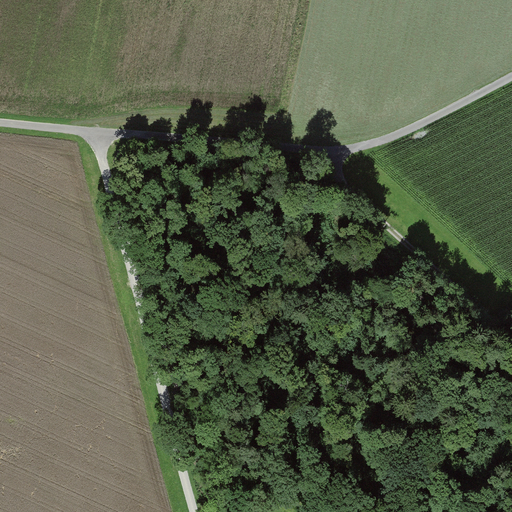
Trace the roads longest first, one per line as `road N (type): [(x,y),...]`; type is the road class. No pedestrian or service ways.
road 1 (track): [(0,121),(319,151),(372,144),(511,77)]
road 2 (track): [(195,511),(99,132)]
road 3 (track): [(511,337),(319,151)]
